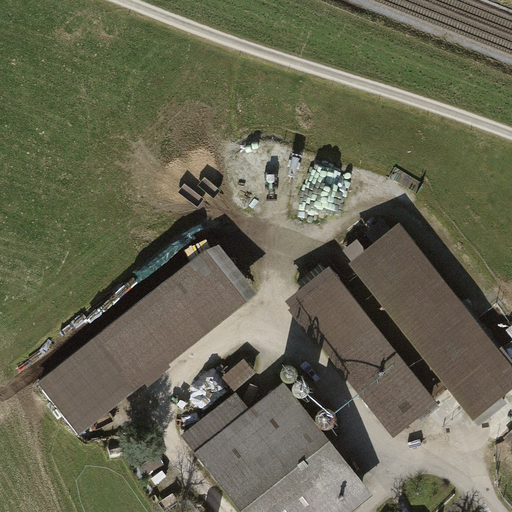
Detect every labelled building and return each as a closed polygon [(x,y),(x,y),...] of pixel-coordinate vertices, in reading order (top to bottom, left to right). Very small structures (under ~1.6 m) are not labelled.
[(345,279),(468,429),(511,392),(511,369),(400,234),(345,279)] [(220,257),(104,345),(144,397),(260,309),(220,257)] [(296,315),(392,438),(433,406),(336,284),(296,315)] [(238,381),(249,396),(279,373),(268,359),(238,381)] [(193,438),(248,511),(355,511),(368,503),(315,434),(324,427),(289,382),(257,406),(249,396),(193,438)]
